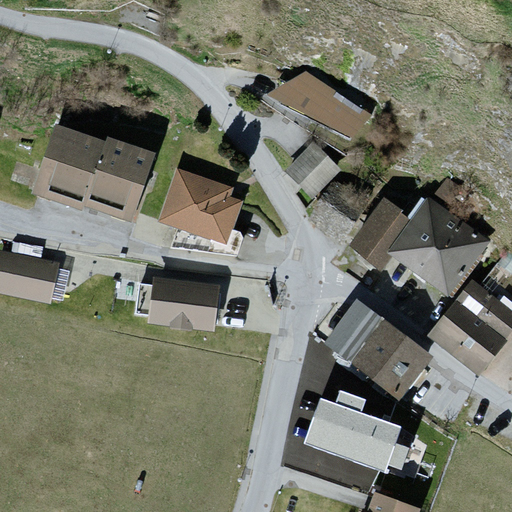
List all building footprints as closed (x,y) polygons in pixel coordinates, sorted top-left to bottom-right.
[(368,114),(302,69),(281,100),(346,146),(368,114)] [(152,156),(51,123),(29,189),(132,222),(152,156)] [(332,177),(339,167),(311,144),(286,172),(316,199),(332,177)] [(245,193),(178,167),(160,215),(180,223),(226,241),(231,229),(245,193)] [(368,202),(332,177),(316,199),(306,214),(343,239),(368,202)] [(466,192),(447,178),(437,192),(456,205),(466,192)] [(418,217),(387,196),(351,248),(380,268),(389,259),(414,223),(418,217)] [(432,198),(418,217),(414,223),(389,259),(451,303),(470,278),(495,242),(432,198)] [(226,241),(180,223),(172,246),(236,255),(242,239),(240,233),(231,229),(226,241)] [(59,259),(0,247),(0,292),(51,302),(59,259)] [(220,283),(155,276),(150,321),(215,329),(220,283)] [(511,334),(511,310),(470,278),(451,303),(427,333),(480,375),(511,334)] [(323,347),(351,368),(381,328),(353,307),(326,342),(323,347)] [(429,363),(381,328),(351,368),(399,404),(429,363)] [(334,410),(319,405),(303,449),(385,479),(401,435),(360,420),(365,407),(339,397),(334,410)] [(417,511),(420,505),(372,488),(363,511),(417,511)]
